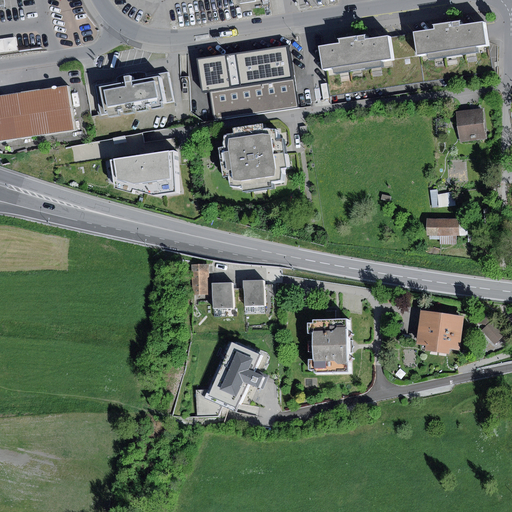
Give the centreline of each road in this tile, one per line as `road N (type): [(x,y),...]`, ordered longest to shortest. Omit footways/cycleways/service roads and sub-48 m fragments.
road 1 (primary): [(177,233),(511,292)]
road 2 (residential): [(119,23),(174,39),(430,0)]
road 3 (primary): [(177,233),(0,178)]
road 4 (residential): [(461,379),(285,416)]
road 5 (residential): [(119,23),(102,46),(0,65)]
